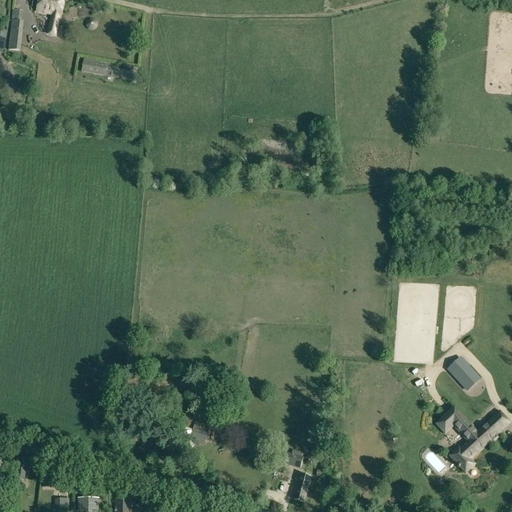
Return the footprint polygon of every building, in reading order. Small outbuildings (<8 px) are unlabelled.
[(49,30),(48,36),(54,37),(56,32),(59,17),(60,17),(63,0),(38,0),(36,12),(52,15),(49,30)] [(20,9),(12,10),(13,19),(21,19),(20,9)] [(12,21),(11,31),(22,32),(23,22),(22,22),(12,21)] [(90,21),(87,23),(87,27),(89,30),(93,30),(96,28),(96,24),(94,21),(90,21)] [(120,79),(120,78),(134,81),(136,75),(131,74),(133,67),(123,65),(122,71),(107,68),(107,65),(84,60),(81,73),(105,78),(106,76),(120,79)] [(467,390),(478,380),(466,366),(462,370),(455,363),(448,370),(467,390)] [(196,394),(188,392),(185,399),(194,402),(196,394)] [(468,458),(476,451),(478,452),(486,445),(484,443),(498,430),(500,432),(509,423),(499,413),(477,434),(454,409),(436,425),(442,432),(453,421),(470,439),(450,457),(462,470),(471,462),(468,458)] [(194,421),(190,438),(196,439),(195,444),(204,446),(209,425),(194,421)] [(280,452),(276,463),(300,469),(304,458),(280,452)] [(14,480),(24,481),(25,468),(29,468),(30,461),(16,459),(14,480)] [(310,478),(298,475),(293,499),(305,502),(310,478)] [(38,493),(45,497),(51,487),(45,483),(38,493)] [(53,510),(51,498),(41,500),(42,511),(53,510)] [(131,511),(132,500),(115,499),(114,511),(131,511)] [(68,511),(69,500),(56,500),(55,511),(68,511)] [(79,501),(79,511),(96,511),(97,501),(79,501)]
